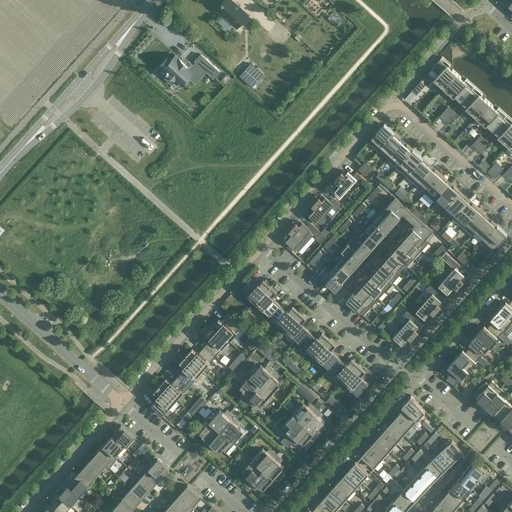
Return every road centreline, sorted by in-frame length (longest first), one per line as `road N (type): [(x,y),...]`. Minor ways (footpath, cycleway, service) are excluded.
road 1 (tertiary): [(0,173),(154,0)]
road 2 (residential): [(121,403),(259,249)]
road 3 (residential): [(259,249),(395,106)]
road 4 (residential): [(398,368),(270,511)]
road 5 (residential): [(398,368),(259,249)]
road 6 (residential): [(291,511),(413,375)]
road 7 (residential): [(511,243),(398,368)]
road 8 (residential): [(121,403),(0,294)]
road 9 (residential): [(511,205),(395,106)]
road 10 (residential): [(413,375),(511,266)]
road 11 (residential): [(24,511),(121,403)]
